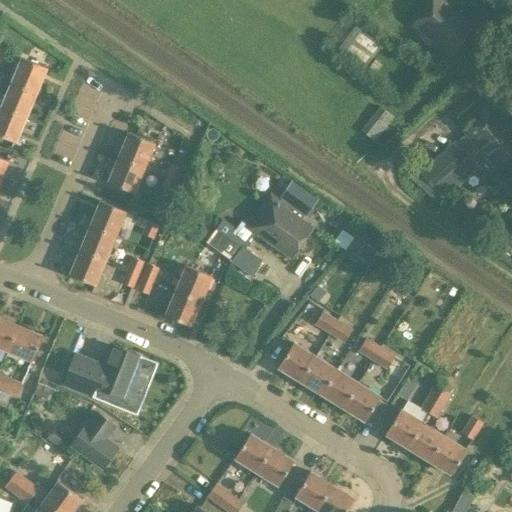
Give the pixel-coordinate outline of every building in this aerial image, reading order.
[(431,0),(411,24),(449,56),(473,26),(441,0),(431,0)] [(354,23),(338,47),(366,65),(382,41),(354,23)] [(22,58),(11,84),(35,94),(46,68),(22,58)] [(1,107),(26,117),(35,94),(11,84),(1,107)] [(361,131),(375,142),(394,115),(380,105),(361,131)] [(0,136),(15,143),(26,117),(1,107),(0,110),(0,136)] [(464,133),(494,168),(511,152),(511,131),(493,109),(464,133)] [(128,133),(118,158),(143,168),(153,143),(128,133)] [(181,142),(178,149),(186,152),(189,146),(181,142)] [(420,174),(433,189),(471,157),(458,142),(420,174)] [(133,193),(143,168),(118,158),(107,182),(133,193)] [(171,165),(165,178),(177,183),(182,170),(171,165)] [(163,218),(177,183),(165,178),(151,213),(163,218)] [(305,215),(317,199),(292,181),(280,198),(305,215)] [(100,201),(89,226),(115,237),(125,211),(100,201)] [(208,244),(234,263),(256,234),(291,259),(313,228),(278,203),(257,233),(242,222),(230,239),(217,231),(208,244)] [(142,235),(154,239),(159,226),(147,221),(142,235)] [(115,237),(89,226),(79,250),(105,260),(115,237)] [(69,275),(94,286),(105,260),(79,250),(69,275)] [(142,260),(132,256),(127,269),(137,273),(142,260)] [(157,267),(147,263),(142,277),(152,280),(157,267)] [(185,266),(175,291),(200,302),(211,277),(185,266)] [(122,283),(131,287),(137,273),(127,269),(122,283)] [(137,290),(146,294),(152,280),(142,277),(137,290)] [(326,293),(318,285),(309,296),(317,303),(326,293)] [(164,315),(190,326),(200,302),(175,291),(164,315)] [(315,325),(329,334),(338,321),(323,312),(315,325)] [(0,349),(6,352),(16,325),(0,318),(0,349)] [(352,330),(338,321),(329,334),(344,343),(352,330)] [(42,336),(16,325),(6,352),(31,362),(42,336)] [(358,353),(372,361),(381,347),(366,339),(358,353)] [(293,343),(277,367),(300,381),(315,357),(293,343)] [(110,345),(102,365),(75,354),(63,384),(105,401),(109,392),(125,399),(141,358),(110,345)] [(396,356),(381,347),(372,361),(387,370),(396,356)] [(315,357),(300,381),(321,394),(336,370),(315,357)] [(336,370),(321,394),(342,407),(357,383),(336,370)] [(0,374),(0,389),(18,397),(23,384),(0,374)] [(40,377),(34,393),(49,399),(55,383),(40,377)] [(365,421),(380,397),(357,383),(342,407),(365,421)] [(452,395),(434,384),(428,395),(437,401),(435,404),(443,409),(452,395)] [(0,406),(5,409),(10,396),(0,392),(0,406)] [(420,408),(437,419),(443,409),(435,404),(437,401),(428,395),(420,408)] [(385,434),(407,448),(422,423),(400,410),(385,434)] [(96,412),(70,445),(103,468),(117,448),(105,440),(115,426),(96,412)] [(38,415),(30,418),(35,434),(43,431),(38,415)] [(461,433),(473,441),(484,424),(471,416),(461,433)] [(422,423),(407,448),(428,461),(443,436),(422,423)] [(234,458),(256,472),(271,448),(249,434),(234,458)] [(58,442),(49,435),(46,440),(54,447),(58,442)] [(466,450),(443,436),(428,461),(451,475),(466,450)] [(278,485),(293,461),(271,448),(256,472),(278,485)] [(26,450),(13,461),(32,483),(45,472),(26,450)] [(294,496),(316,509),(331,485),(309,471),(294,496)] [(54,511),(42,503),(33,496),(37,490),(19,477),(10,489),(28,502),(25,507),(32,511),(54,511)] [(70,511),(81,499),(57,482),(42,503),(54,511),(70,511)] [(207,497),(221,507),(230,494),(216,485),(207,497)] [(331,485),(316,509),(314,511),(345,511),(353,499),(341,491),(331,485)] [(239,511),(244,505),(230,494),(221,507),(227,511),(239,511)] [(454,497),(449,506),(460,511),(465,504),(454,497)] [(6,511),(10,504),(0,500),(0,511),(6,511)]
